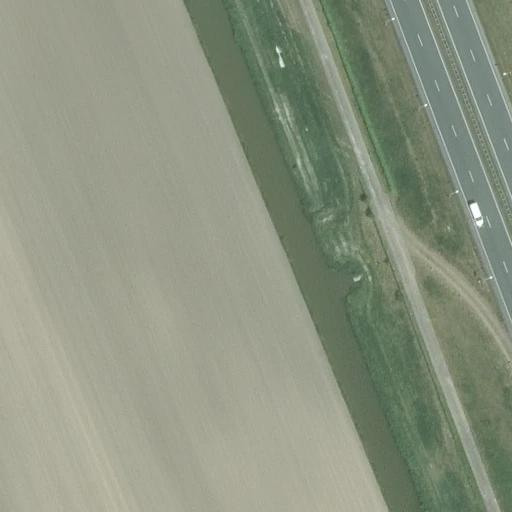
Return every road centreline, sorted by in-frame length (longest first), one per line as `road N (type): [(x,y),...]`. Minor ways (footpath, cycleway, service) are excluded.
road 1 (trunk): [(404,0),(511,283)]
road 2 (trunk): [(511,156),(453,0)]
